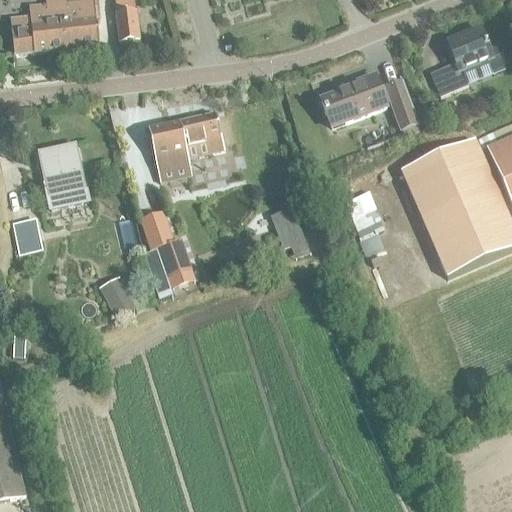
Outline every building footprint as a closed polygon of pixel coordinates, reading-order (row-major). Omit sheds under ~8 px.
[(29,22),(9,24),(13,60),(48,56),(48,55),(97,49),(92,8),(67,11),(66,0),(45,2),(46,13),(28,15),(29,22)] [(113,0),(118,47),(138,44),(133,0),(113,0)] [(455,68),(442,74),(441,72),(429,77),(438,100),(439,100),(440,102),(468,90),(467,88),(461,74),(491,62),(491,61),(509,54),(506,46),(487,54),(479,32),(446,46),(455,68)] [(350,88),(352,93),(321,104),(331,132),(386,111),(374,79),(350,88)] [(385,92),(401,133),(416,127),(401,86),(385,92)] [(449,105),(434,111),(439,123),(454,117),(449,105)] [(147,135),(157,176),(188,169),(185,153),(207,147),(209,158),(223,154),(215,119),(147,135)] [(511,141),(486,153),(511,214),(511,141)] [(511,233),(474,146),(400,178),(446,284),(511,255),(511,233)] [(44,189),(41,190),(43,194),(45,194),(50,214),(87,205),(75,149),(37,158),(44,189)] [(163,217),(139,225),(149,257),(144,259),(159,303),(159,304),(173,299),(172,294),(167,281),(190,273),(181,246),(173,249),(163,217)] [(40,245),(35,224),(13,229),(18,251),(40,245)] [(127,297),(108,307),(115,321),(134,311),(127,297)] [(13,337),(12,362),(24,362),(24,358),(25,337),(17,337),(13,337)] [(0,407),(0,505),(24,500),(3,407),(0,407)]
